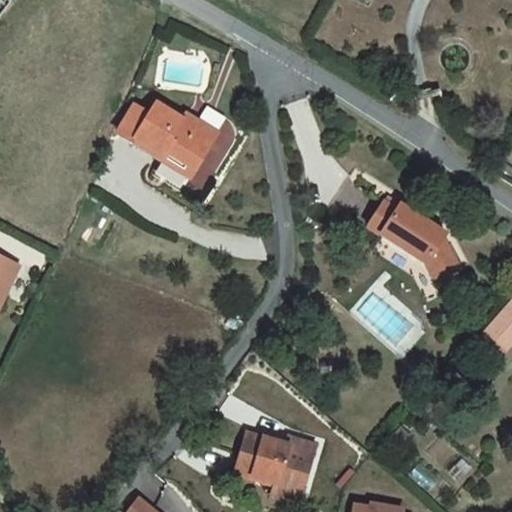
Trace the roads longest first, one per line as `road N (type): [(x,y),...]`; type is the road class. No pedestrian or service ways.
road 1 (residential): [(277,63),(264,88),(290,274),(118,511)]
road 2 (unclassified): [(277,63),(511,207)]
road 3 (unclassified): [(167,0),(277,63)]
